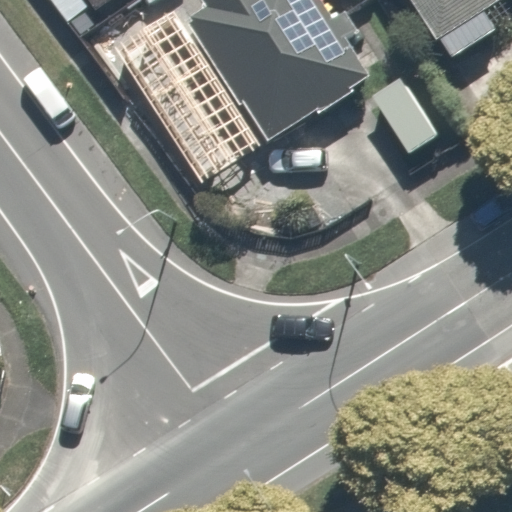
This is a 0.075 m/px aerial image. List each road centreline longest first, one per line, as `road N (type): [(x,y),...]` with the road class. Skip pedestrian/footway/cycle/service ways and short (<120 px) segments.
road 1 (unclassified): [(228,453),(0,134)]
road 2 (secondary): [(228,453),(511,274)]
